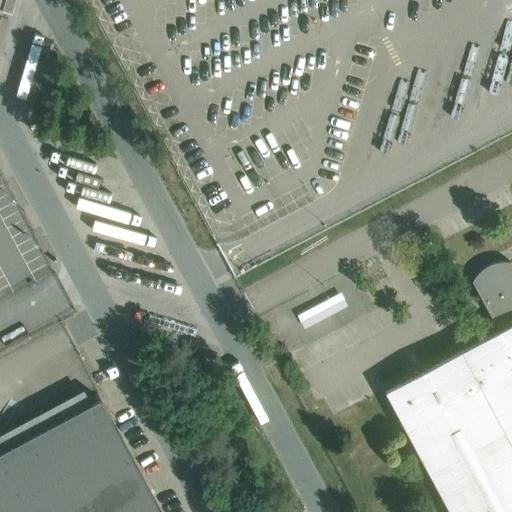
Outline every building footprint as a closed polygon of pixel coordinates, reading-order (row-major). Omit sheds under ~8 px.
[(511,263),(511,261),(503,260),(495,261),(488,264),(482,269),(476,274),(473,281),(497,326),(498,326),(500,329),(511,322),(511,263)] [(352,280),(297,309),(279,318),(291,341),(364,302),(352,280)] [(511,511),(511,322),(500,329),(386,390),(451,511),(511,511)] [(0,511),(161,511),(100,398),(83,407),(77,396),(0,437),(0,511)] [(407,450),(403,441),(393,446),(398,455),(407,450)]
